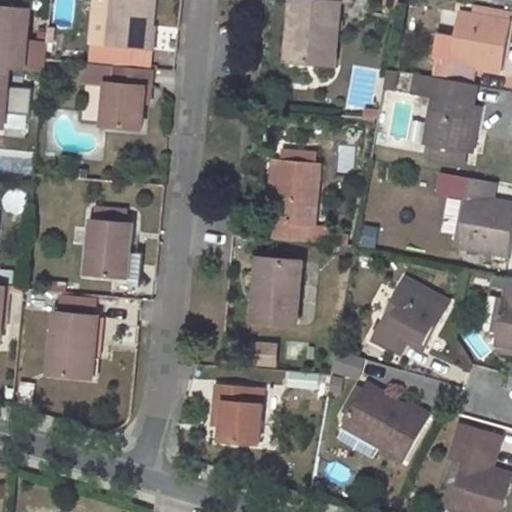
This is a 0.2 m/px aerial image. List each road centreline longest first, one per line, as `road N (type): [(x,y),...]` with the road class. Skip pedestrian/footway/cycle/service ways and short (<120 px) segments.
road 1 (residential): [(141,475),(171,349),(198,0)]
road 2 (residential): [(141,475),(0,432)]
road 3 (residential): [(259,511),(141,475)]
